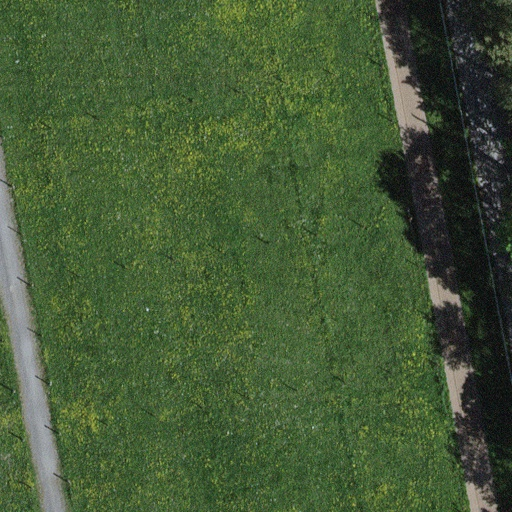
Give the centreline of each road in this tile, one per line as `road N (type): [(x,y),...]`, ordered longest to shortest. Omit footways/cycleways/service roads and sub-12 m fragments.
road 1 (unknown): [(0,238),(51,511),(484,511),(386,0)]
road 2 (unclassified): [(511,218),(471,0)]
